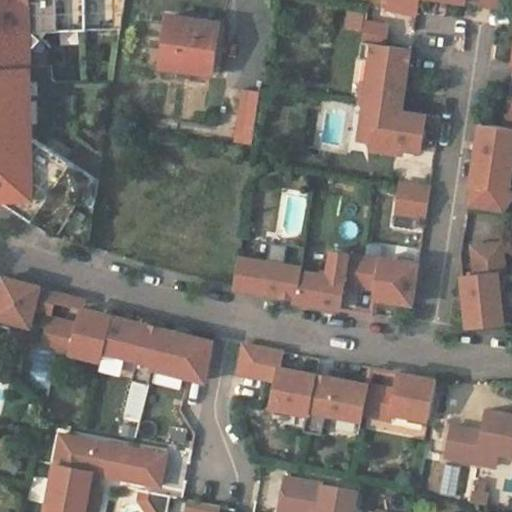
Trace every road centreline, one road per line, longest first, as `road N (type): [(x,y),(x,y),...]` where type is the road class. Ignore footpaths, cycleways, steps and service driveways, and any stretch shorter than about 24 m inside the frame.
road 1 (residential): [(0,247),(236,320),(424,356)]
road 2 (residential): [(424,356),(473,33)]
